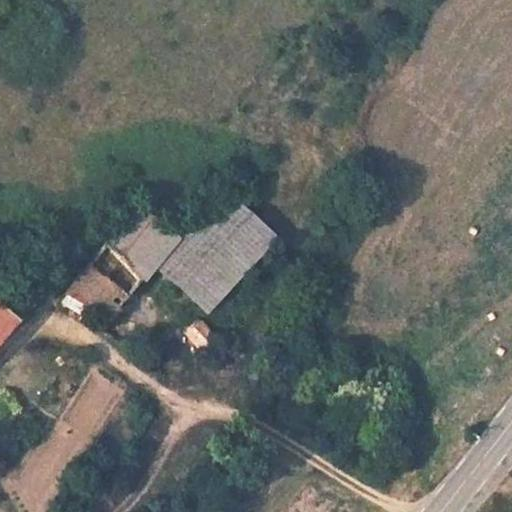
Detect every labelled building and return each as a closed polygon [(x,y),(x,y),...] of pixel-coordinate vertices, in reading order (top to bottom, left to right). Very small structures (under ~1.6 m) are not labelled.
[(211,203),(142,276),(191,321),(222,288),(260,248),(211,203)] [(170,240),(126,208),(99,245),(133,287),(170,240)] [(99,245),(70,293),(85,304),(107,322),(133,287),(99,245)] [(70,293),(62,302),(76,316),(85,304),(70,293)] [(0,337),(13,322),(0,312),(0,337)] [(202,355),(219,340),(198,316),(181,331),(202,355)] [(16,490),(43,506),(58,481),(31,465),(16,490)]
